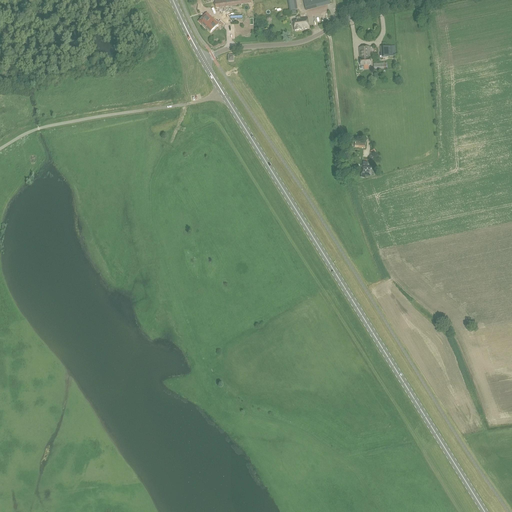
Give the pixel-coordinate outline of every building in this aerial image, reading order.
[(282,14),(287,13),(286,8),(285,8),(283,0),(281,0),(277,1),(279,13),(282,12),(282,14)] [(343,5),(340,0),(329,0),(334,9),(343,5)] [(199,22),(205,27),(213,19),(207,13),(199,22)] [(295,30),(309,29),(308,18),(300,19),(300,17),(297,18),(297,19),(293,19),(295,30)] [(213,19),(205,27),(211,33),(219,24),(213,19)] [(382,47),(382,57),(396,56),(395,46),(382,47)] [(370,47),(359,48),(361,66),(372,65),(370,47)] [(368,163),(364,162),(361,177),(365,178),(366,176),(371,177),(373,168),(368,167),(368,163)]
